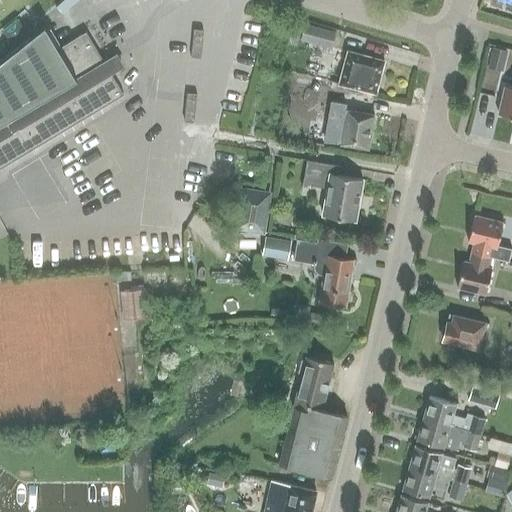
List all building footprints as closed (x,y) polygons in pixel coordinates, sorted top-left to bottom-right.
[(335,32),(305,24),(306,20),(294,17),(287,42),(299,45),(300,40),(331,48),(335,32)] [(0,168),(123,94),(85,32),(55,50),(42,28),(45,26),(44,25),(0,60),(0,168)] [(488,67),(496,69),(497,61),(502,62),(504,50),(492,47),(488,67)] [(384,60),(361,54),(361,55),(347,51),(339,83),(353,87),(375,93),(384,60)] [(511,87),(505,85),(498,114),(511,117),(511,87)] [(344,109),(345,104),(331,102),(326,130),(339,132),(337,143),(368,149),(374,114),(344,109)] [(339,166),(306,160),(302,184),(326,188),(322,215),(355,220),(362,179),(338,175),(340,165),(339,165),(339,166)] [(268,194),(242,189),(236,227),(262,231),(268,194)] [(473,242),(471,252),(490,257),(509,260),(511,248),(497,245),(502,222),(474,215),(467,241),(473,242)] [(273,217),(271,232),(281,233),(282,222),(278,217),(273,217)] [(261,255),(287,260),(291,241),(264,236),(261,255)] [(353,259),(346,258),(348,243),(318,238),(317,242),(298,239),(294,258),(309,260),(325,263),(319,303),(345,307),(353,259)] [(490,257),(471,252),(469,262),(463,261),(456,287),(485,294),(491,268),(487,267),(490,257)] [(116,273),(116,281),(131,280),(131,272),(116,273)] [(146,316),(145,305),(144,288),(124,290),(126,318),(146,316)] [(325,314),(306,311),(304,323),(323,326),(325,314)] [(484,322),(452,315),(451,322),(447,321),(446,324),(442,327),(440,334),(443,338),(442,341),(478,349),(483,329),(489,330),(490,323),(484,322)] [(346,416),(321,409),(333,363),(306,356),(305,361),(302,361),(298,372),(302,373),(293,408),(278,464),(331,477),(346,416)] [(495,408),(499,396),(472,388),(468,400),(495,408)] [(471,414),(467,413),(466,418),(452,414),(455,403),(429,396),(423,418),(463,429),(467,430),(471,414)] [(467,430),(481,434),(485,418),(471,414),(467,430)] [(463,429),(423,418),(416,440),(443,447),(443,446),(457,450),(459,440),(463,441),(467,430),(463,429)] [(90,427),(77,428),(77,436),(90,435),(90,427)] [(476,451),(481,434),(467,430),(463,441),(462,447),(476,451)] [(506,470),(511,456),(511,455),(511,443),(508,443),(505,453),(498,451),(493,466),(506,470)] [(455,469),(452,468),(455,458),(441,454),(441,453),(415,445),(409,467),(449,479),(452,480),(455,469)] [(452,480),(466,484),(470,468),(457,464),(455,469),(452,480)] [(446,490),(449,479),(409,467),(402,489),(429,497),(432,486),(446,490)] [(208,483),(222,486),(224,475),(210,472),(208,483)] [(508,482),(490,477),(486,490),(504,495),(508,482)] [(466,484),(452,480),(448,497),(461,500),(466,484)] [(310,511),(316,491),(280,483),(271,481),(266,504),(263,511),(310,511)] [(401,495),(395,511),(424,511),(427,502),(401,495)]
